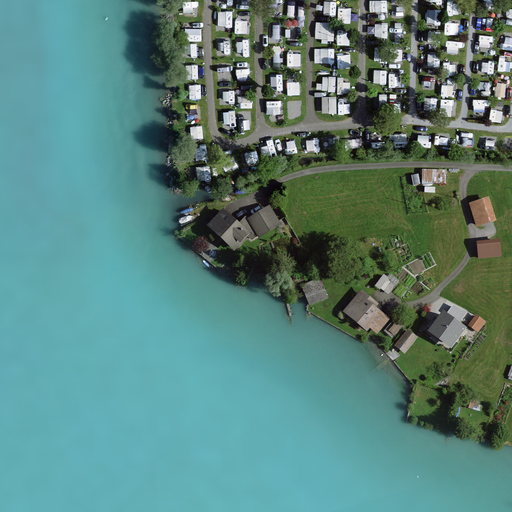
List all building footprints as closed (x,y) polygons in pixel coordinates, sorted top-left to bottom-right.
[(327,13),(339,13),(339,1),(327,1),(327,13)] [(391,16),(392,1),(379,1),(379,16),(391,16)] [(346,21),(353,21),(354,7),(347,6),(346,21)] [(324,39),(336,39),(336,22),(325,21),(324,39)] [(390,36),(390,23),(379,23),(378,35),(390,36)] [(340,29),(340,44),(349,44),(349,28),(340,29)] [(323,47),(323,62),(337,63),(337,47),(323,47)] [(378,47),(377,59),(386,59),(387,47),(378,47)] [(353,53),(340,54),(341,67),(353,67),(353,53)] [(376,69),(376,83),(389,83),(389,69),(376,69)] [(325,75),(325,91),(338,91),(338,75),(325,75)] [(340,92),(351,92),(351,79),(339,79),(340,92)] [(325,97),(324,112),(352,113),(352,97),(325,97)] [(423,170),(422,184),(445,185),(446,171),(423,170)] [(471,206),(477,225),(489,221),(483,202),(471,206)] [(246,218),(238,227),(221,211),(209,216),(213,223),(211,226),(235,248),(247,235),(251,239),(277,223),(269,210),(253,220),(246,218)] [(478,246),(480,258),(500,256),(498,244),(478,246)] [(386,275),(379,285),(390,293),(397,283),(386,275)] [(319,280),(303,286),(310,304),(326,298),(319,280)] [(359,297),(347,311),(366,327),(369,324),(377,331),(386,320),(359,297)] [(434,318),(426,329),(433,334),(434,332),(451,344),(463,329),(445,316),(440,322),(434,318)] [(476,316),(471,323),(474,324),(472,327),(477,330),(484,322),(476,316)] [(395,336),(402,327),(397,322),(389,331),(395,336)] [(407,331),(396,345),(403,350),(413,337),(407,331)] [(472,408),(474,402),(466,400),(465,406),(472,408)]
